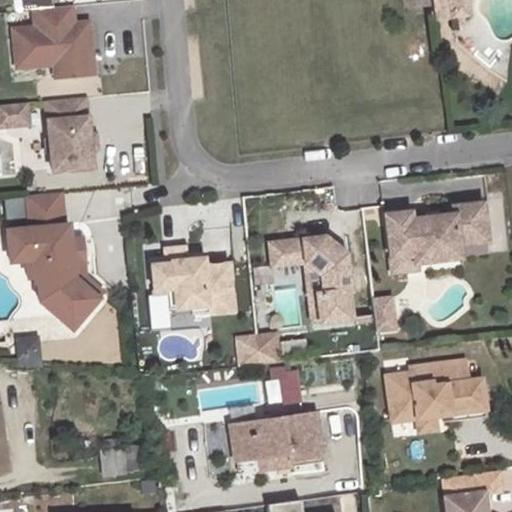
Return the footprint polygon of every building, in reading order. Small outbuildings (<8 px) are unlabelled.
[(448,0),(450,17),(470,14),(468,0),(448,0)] [(32,25),(10,27),(13,67),(51,63),(52,77),(80,74),(79,58),(90,57),(87,29),(72,31),(72,23),(70,4),(31,8),(32,25)] [(87,22),(72,23),(72,31),(87,29),(87,22)] [(91,73),(90,57),(79,58),(80,74),(91,73)] [(94,77),(49,81),(50,96),(95,92),(94,77)] [(87,136),(84,97),(44,100),(50,170),(90,166),(88,148),(87,136)] [(25,102),(0,103),(0,125),(27,123),(25,102)] [(69,239),(68,225),(63,225),(60,193),(25,197),(28,230),(6,232),(9,263),(31,261),(33,284),(44,282),(46,298),(75,325),(102,293),(84,277),(83,263),(72,264),(69,239)] [(459,245),(488,241),(484,204),(454,208),(455,215),(412,220),(411,213),(386,215),(391,258),(415,255),(416,263),(461,258),(459,245)] [(326,237),(270,244),(273,266),(306,262),(323,275),(325,292),(318,293),(321,322),(351,319),(347,291),(352,290),(350,270),(345,271),(343,250),(326,237)] [(82,238),(69,239),(72,264),(83,263),(84,263),(82,238)] [(190,317),(232,313),(228,266),(203,268),(202,254),(182,256),(164,257),(164,261),(150,262),(153,297),(166,295),(168,312),(190,310),(190,317)] [(393,272),(416,270),(416,263),(415,255),(391,258),(393,272)] [(392,296),(373,298),(377,329),(396,327),(392,296)] [(278,332),(234,336),(237,366),(281,362),(278,332)] [(447,414),(483,409),(479,379),(466,380),(463,360),(407,367),(408,372),(383,375),(389,421),(413,418),(435,415),(447,414)] [(286,367),(264,369),(265,379),(286,377),(286,367)] [(0,471),(10,471),(2,390),(0,390),(0,471)] [(447,414),(448,421),(484,416),(483,409),(447,414)] [(314,413),(228,425),(233,463),(253,460),(274,457),(274,453),(283,452),(285,463),(289,463),(298,462),(320,458),(314,413)] [(413,418),(415,436),(437,434),(435,415),(413,418)] [(138,473),(137,447),(99,449),(101,475),(138,473)] [(274,457),(253,460),(256,473),(290,469),(289,463),(285,463),(283,452),(274,453),(274,457)] [(497,472),(465,477),(467,495),(443,498),(444,511),(484,511),(482,494),(499,492),(497,472)] [(265,511),(299,511),(298,500),(265,505),(265,511)]
